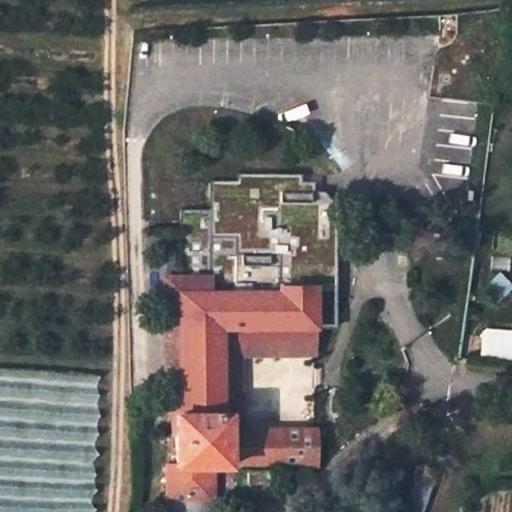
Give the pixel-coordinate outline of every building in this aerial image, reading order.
[(333,284),(333,239),(323,239),(323,231),(333,231),(333,203),(320,189),(307,189),(307,179),(263,180),(263,191),(250,191),(250,180),(207,180),(208,209),(178,210),(178,276),(161,276),(162,361),(178,361),(179,412),(227,414),(226,352),(240,352),(313,352),(313,324),(334,324),(333,292),(323,292),(323,284),(333,284)] [(511,330),(478,330),(478,359),(511,358),(511,330)] [(242,429),(240,352),(226,352),(227,414),(227,430),(242,429)] [(227,430),(227,414),(179,412),(173,412),(173,465),(164,465),(165,500),(210,500),(210,465),(227,465),(227,430)] [(227,465),(314,465),(314,429),(242,429),(227,430),(227,465)] [(414,470),(402,511),(417,511),(428,474),(414,470)]
